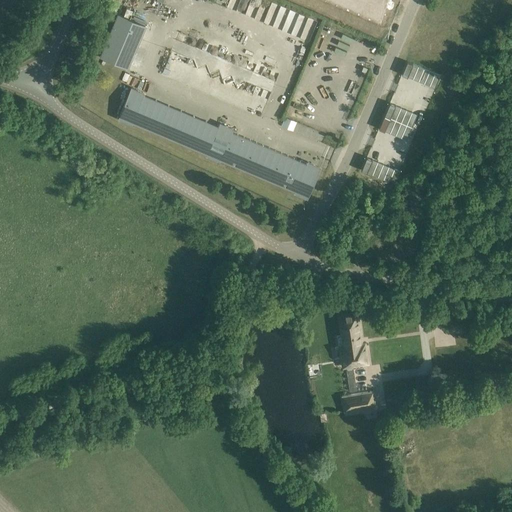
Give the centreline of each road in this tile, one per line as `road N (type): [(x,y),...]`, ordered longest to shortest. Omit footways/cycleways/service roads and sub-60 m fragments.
road 1 (track): [(265,240),(194,395),(170,404),(106,387),(0,420)]
road 2 (unclassified): [(31,90),(296,257)]
road 3 (unclassified): [(416,0),(296,257)]
road 4 (unclassified): [(296,257),(451,289)]
